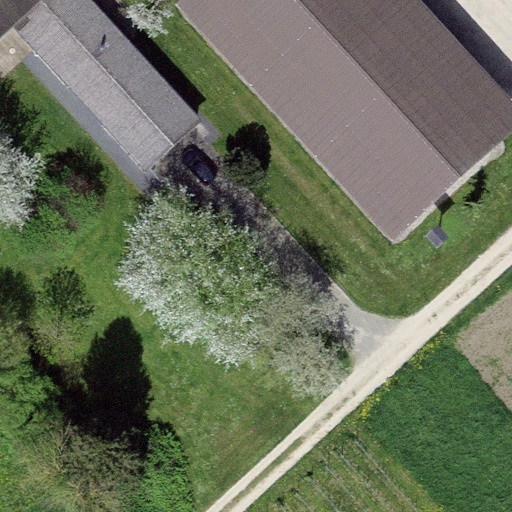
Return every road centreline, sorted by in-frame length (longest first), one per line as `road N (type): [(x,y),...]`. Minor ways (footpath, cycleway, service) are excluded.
road 1 (track): [(511,246),(219,511)]
road 2 (track): [(386,361),(176,151)]
